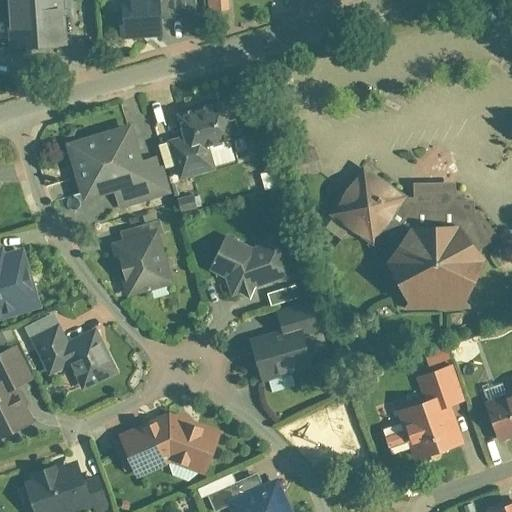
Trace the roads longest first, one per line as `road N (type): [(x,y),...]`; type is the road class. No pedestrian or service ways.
road 1 (residential): [(14,115),(46,221),(72,265),(111,315),(162,359),(262,428),(302,472),(321,511)]
road 2 (tertiary): [(399,0),(14,115)]
